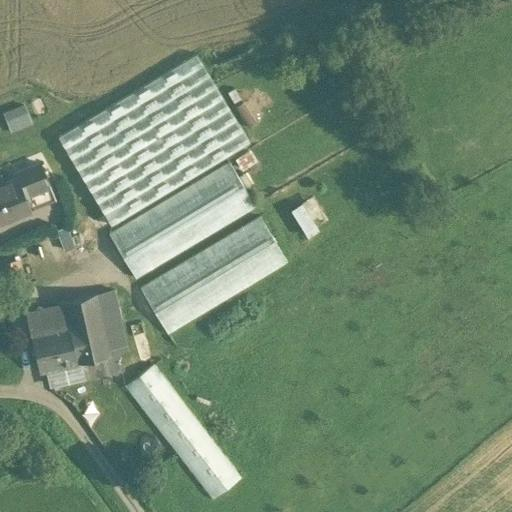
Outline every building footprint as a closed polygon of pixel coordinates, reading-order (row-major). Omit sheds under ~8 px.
[(55,135),(108,224),(247,140),(194,52),(55,135)] [(3,111),(9,126),(26,118),(20,104),(3,111)] [(229,159),(109,232),(136,277),(256,204),(229,159)] [(40,162),(26,168),(34,189),(49,184),(40,162)] [(16,178),(0,184),(0,220),(30,209),(24,194),(34,189),(26,168),(14,173),(16,178)] [(301,235),(315,229),(309,214),(317,211),(310,195),(288,205),(301,235)] [(262,214),(141,286),(168,331),(289,259),(262,214)] [(59,226),(67,247),(82,241),(73,220),(59,226)] [(15,261),(5,263),(10,284),(20,281),(15,261)] [(96,293),(107,337),(120,334),(110,289),(96,293)] [(66,322),(75,361),(111,353),(107,337),(96,293),(61,301),(66,322)] [(66,322),(31,330),(40,369),(75,361),(66,322)] [(142,322),(130,325),(140,362),(152,359),(142,322)] [(107,337),(111,353),(124,350),(120,334),(107,337)] [(241,476),(153,363),(123,386),(211,499),(241,476)]
